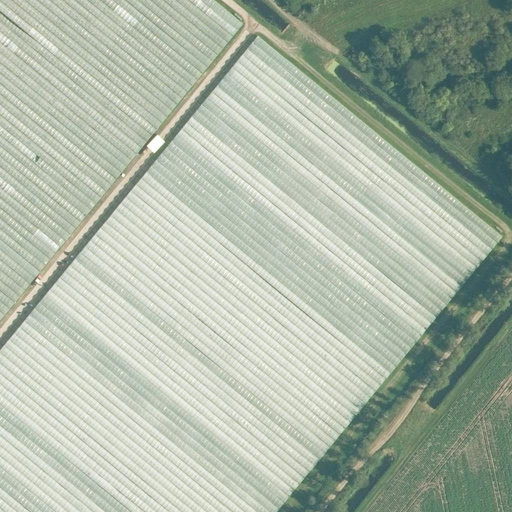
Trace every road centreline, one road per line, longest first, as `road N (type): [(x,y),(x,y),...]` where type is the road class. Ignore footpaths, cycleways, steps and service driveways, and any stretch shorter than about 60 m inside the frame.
road 1 (track): [(321,511),(511,279)]
road 2 (track): [(362,511),(511,321)]
